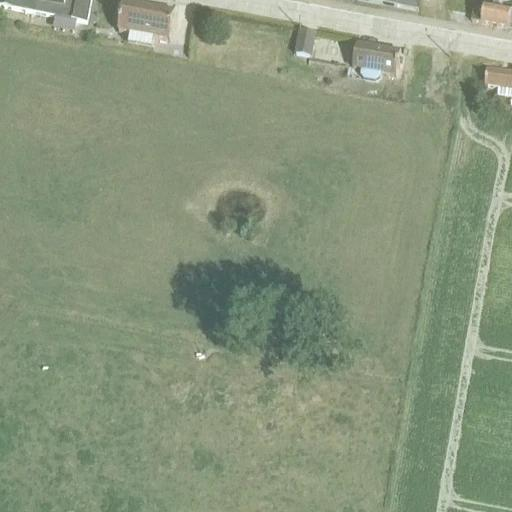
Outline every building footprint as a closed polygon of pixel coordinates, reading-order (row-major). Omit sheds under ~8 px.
[(72,29),(77,2),(68,0),(0,0),(0,9),(57,22),(56,25),(72,29)] [(93,24),(94,0),(77,0),(76,23),(93,24)] [(294,0),(315,3),(315,0),(346,0),(400,8),(401,0),(294,0)] [(511,9),(491,6),(488,25),(511,29),(511,9)] [(477,8),(475,23),(486,24),(488,10),(477,8)] [(131,48),(155,51),(156,44),(174,46),(177,22),(126,16),(123,36),(132,37),(131,48)] [(300,32),(297,57),(314,60),(318,34),(300,32)] [(383,88),(384,75),(399,77),(402,58),(362,52),(358,84),(383,88)] [(511,99),(511,72),(491,68),(487,87),(501,90),(499,97),(511,99)]
